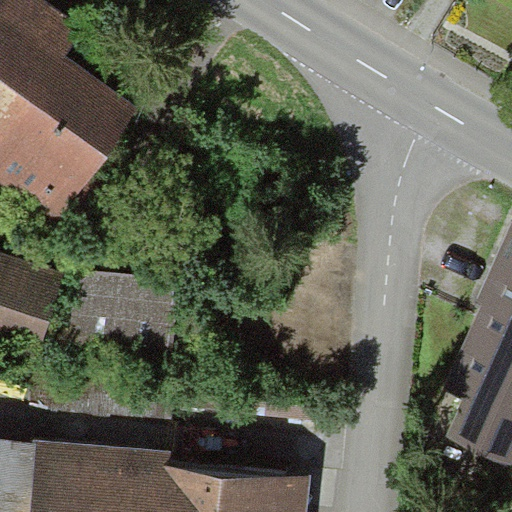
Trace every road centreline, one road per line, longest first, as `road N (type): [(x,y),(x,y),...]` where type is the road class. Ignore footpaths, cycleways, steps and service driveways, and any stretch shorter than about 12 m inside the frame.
road 1 (unclassified): [(368,511),(396,195),(432,106)]
road 2 (secondary): [(268,0),(432,106)]
